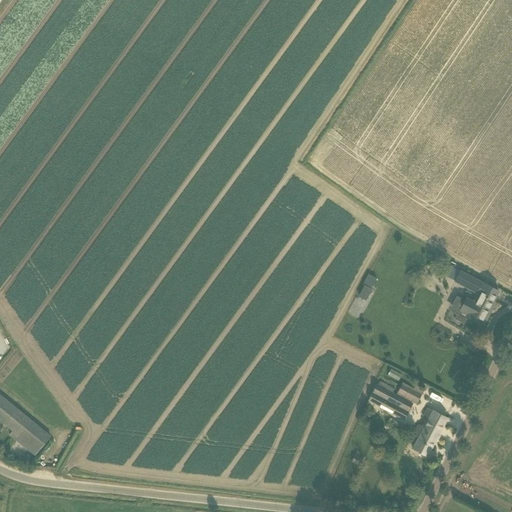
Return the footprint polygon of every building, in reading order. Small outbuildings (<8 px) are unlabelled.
[(466,317),(482,326),(488,314),(486,313),(492,302),(493,301),(498,291),(484,283),(483,284),(460,271),(454,282),(468,289),(468,290),(478,295),(474,302),(466,298),(460,310),(468,313),(466,317)] [(358,296),(365,300),(371,289),(364,285),(358,296)] [(392,392),(378,384),(377,383),(367,401),(404,420),(413,403),(392,392)] [(421,394),(412,389),(402,384),(398,393),(416,403),(421,394)] [(0,395),(0,420),(13,431),(10,435),(17,440),(20,437),(38,452),(50,436),(0,395)] [(427,456),(444,423),(447,418),(427,407),(423,415),(426,417),(421,426),(418,424),(413,433),(419,436),(412,449),(427,456)]
